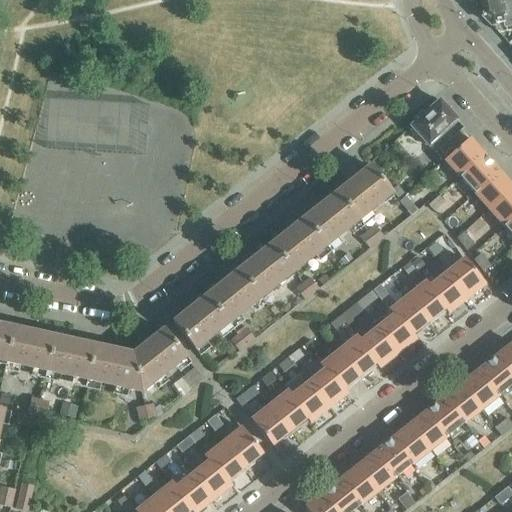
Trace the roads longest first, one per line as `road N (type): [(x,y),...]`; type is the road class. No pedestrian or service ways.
road 1 (residential): [(435,58),(124,302),(0,280)]
road 2 (residential): [(511,301),(245,511)]
